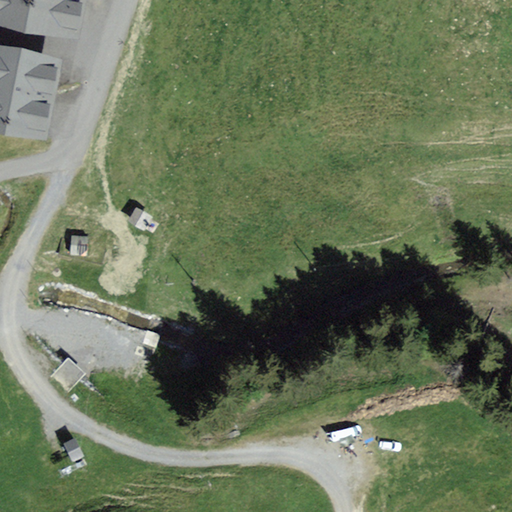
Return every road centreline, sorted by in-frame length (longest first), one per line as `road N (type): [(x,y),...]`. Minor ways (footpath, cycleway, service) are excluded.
road 1 (track): [(66,170),(15,277),(8,315),(29,381),(150,450),(196,460),(280,455),(316,467),(352,511)]
road 2 (residential): [(125,0),(66,170)]
